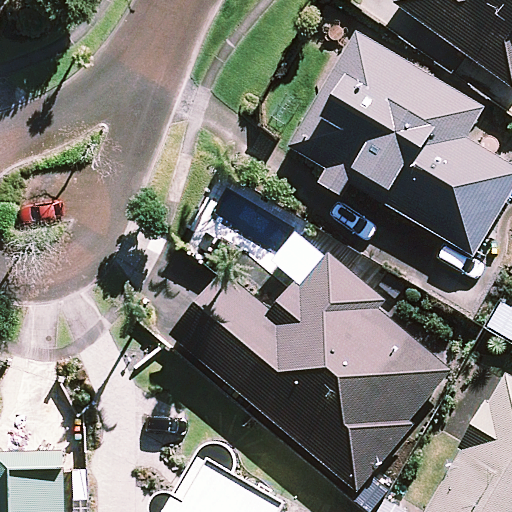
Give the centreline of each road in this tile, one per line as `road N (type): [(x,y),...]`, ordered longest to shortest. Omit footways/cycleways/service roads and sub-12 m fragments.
road 1 (residential): [(0,276),(51,279),(93,247),(124,155),(123,88)]
road 2 (residential): [(123,88),(0,144)]
